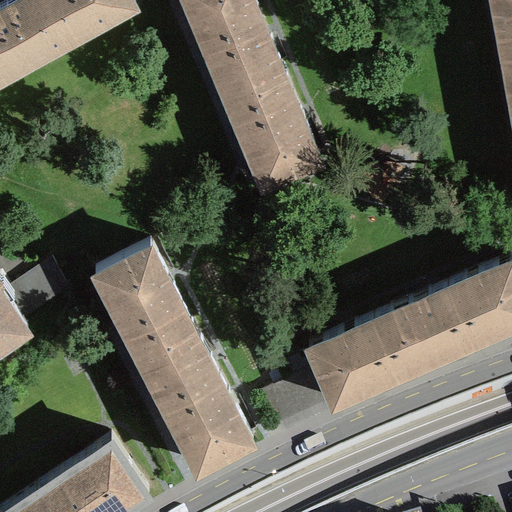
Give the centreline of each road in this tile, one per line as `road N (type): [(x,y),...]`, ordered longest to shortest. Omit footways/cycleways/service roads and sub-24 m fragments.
road 1 (primary): [(511,361),(431,389),(181,511)]
road 2 (motorway): [(511,391),(370,448),(244,511)]
road 3 (motorway): [(282,511),(511,422)]
road 4 (primary): [(344,511),(511,447)]
